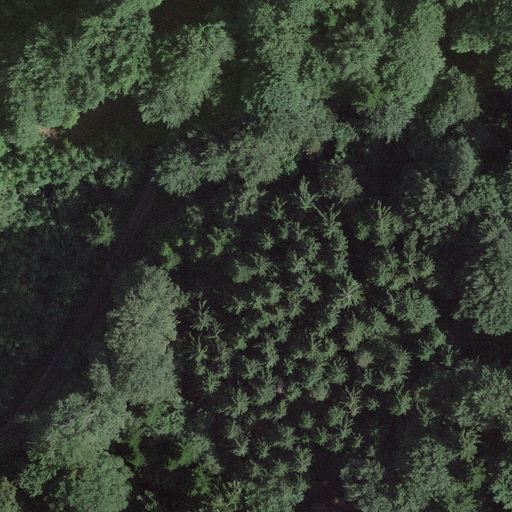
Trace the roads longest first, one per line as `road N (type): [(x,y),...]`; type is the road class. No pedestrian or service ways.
road 1 (track): [(0,428),(111,269),(244,0)]
road 2 (track): [(291,511),(511,356)]
